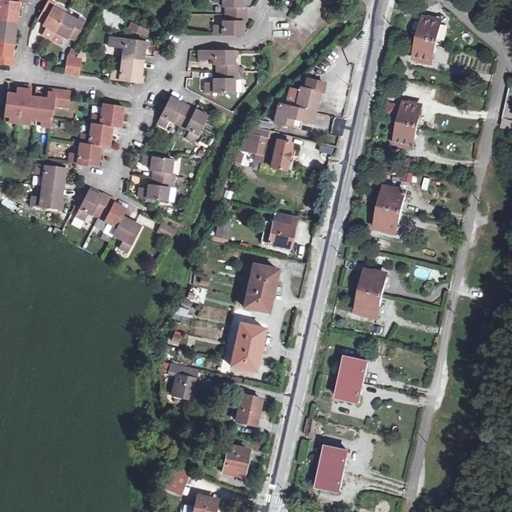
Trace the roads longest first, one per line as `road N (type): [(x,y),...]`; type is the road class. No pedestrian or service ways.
road 1 (unclassified): [(444,0),(504,55),(414,492)]
road 2 (primary): [(271,511),(381,0)]
road 3 (residential): [(272,0),(253,40),(182,45),(168,77),(145,93)]
road 4 (residential): [(145,93),(25,73)]
